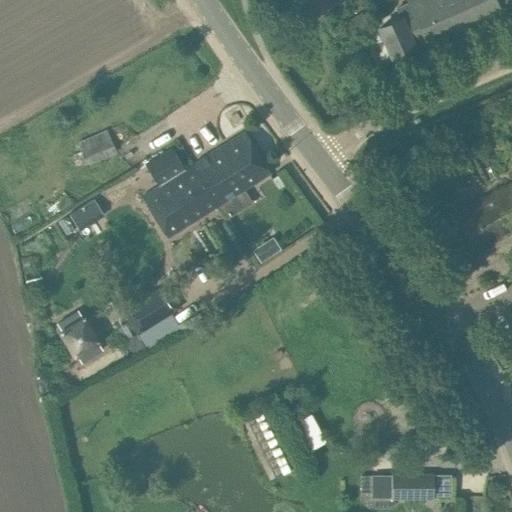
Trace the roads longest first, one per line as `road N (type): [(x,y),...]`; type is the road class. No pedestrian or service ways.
road 1 (tertiary): [(511,434),(459,346),(317,158)]
road 2 (unclassified): [(317,158),(415,100),(511,58)]
road 3 (tertiary): [(317,158),(202,0)]
